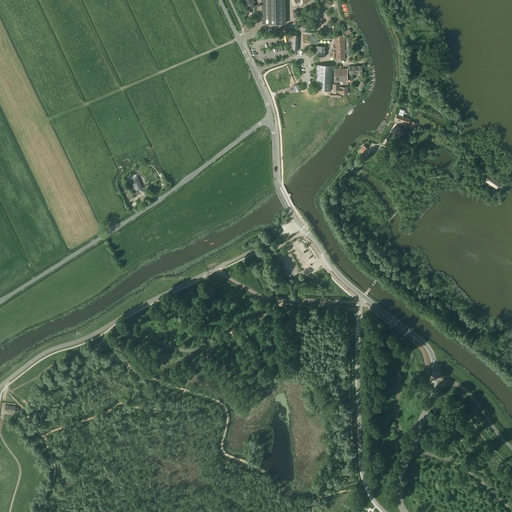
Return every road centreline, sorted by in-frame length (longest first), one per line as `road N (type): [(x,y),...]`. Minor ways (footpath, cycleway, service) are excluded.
road 1 (unclassified): [(403,511),(397,487),(431,393),(431,353),(340,277),(294,219),(276,184),(270,118)]
road 2 (unknown): [(345,307),(285,304),(217,347),(190,351),(149,337),(109,338),(0,400)]
road 3 (unclassified): [(0,300),(270,118)]
road 4 (unknown): [(360,316),(390,342),(399,380),(395,416),(405,440),(459,465),(510,511)]
